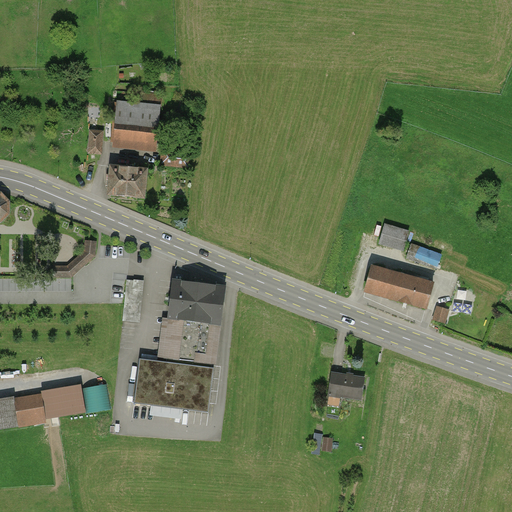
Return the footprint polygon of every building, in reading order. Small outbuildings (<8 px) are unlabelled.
[(160,108),(118,104),(114,143),(156,147),(160,108)] [(103,132),(90,132),(89,153),(101,153),(103,132)] [(194,139),(179,137),(178,145),(193,146),(194,139)] [(190,153),(163,151),(162,165),(188,167),(190,153)] [(147,170),(111,167),(108,195),(144,198),(147,170)] [(0,221),(0,222),(8,214),(9,202),(1,194),(0,194),(0,221)] [(409,233),(384,226),(379,243),(404,250),(409,233)] [(83,241),(82,253),(67,267),(57,267),(57,279),(71,279),(94,258),(95,242),(83,241)] [(411,246),(407,257),(437,268),(441,256),(411,246)] [(374,265),(366,291),(427,308),(434,282),(374,265)] [(139,322),(143,282),(128,280),(124,320),(139,322)] [(224,288),(174,282),(169,320),(165,320),(159,363),(140,361),(135,403),(208,412),(224,288)] [(449,310),(438,307),(434,320),(445,323),(449,310)] [(364,378),(333,373),(330,394),(361,399),(364,378)] [(112,409),(110,383),(89,385),(91,411),(112,409)] [(81,390),(0,402),(0,428),(19,426),(19,423),(84,413),(81,390)] [(321,453),(324,434),(316,433),(313,452),(321,453)]
